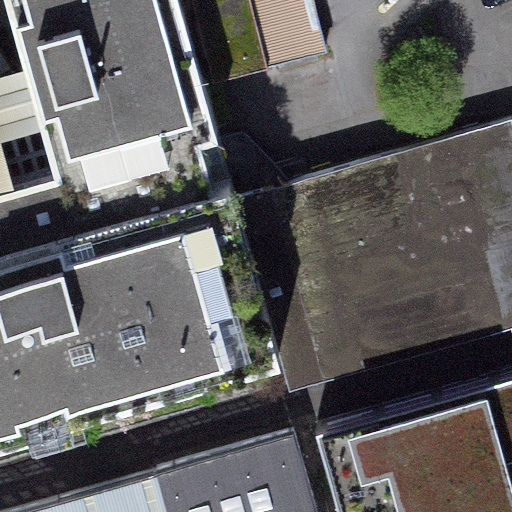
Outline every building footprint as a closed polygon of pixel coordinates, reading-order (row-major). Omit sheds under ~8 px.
[(28,0),(72,162),(212,124),(178,0),(28,0)] [(194,0),(214,77),(262,65),(246,0),(194,0)] [(511,113),(231,192),(274,350),(285,380),(511,314),(511,113)] [(0,424),(274,350),(231,192),(212,124),(72,162),(0,181),(0,424)] [(511,511),(511,374),(320,437),(340,511),(511,511)] [(307,511),(286,436),(7,511),(307,511)]
